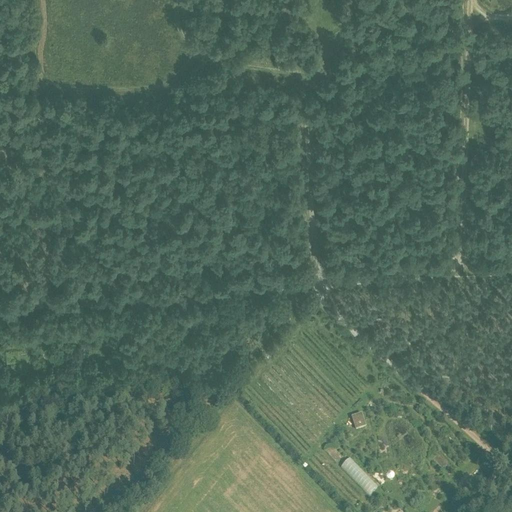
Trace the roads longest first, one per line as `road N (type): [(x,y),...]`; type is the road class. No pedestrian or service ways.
road 1 (track): [(322,280),(304,74),(319,64),(325,33),(289,21),(278,31),(287,65)]
road 2 (track): [(470,58),(365,76),(210,61),(182,22),(181,0)]
road 3 (track): [(322,280),(0,301)]
road 4 (track): [(0,409),(24,460),(41,473),(56,469),(77,440),(88,404),(108,385),(124,329)]
road 5 (track): [(501,463),(340,323)]
road 6 (track): [(465,268),(469,64)]
road 7 (track): [(319,240),(410,245),(465,238)]
road 8 (track): [(322,280),(465,268)]
